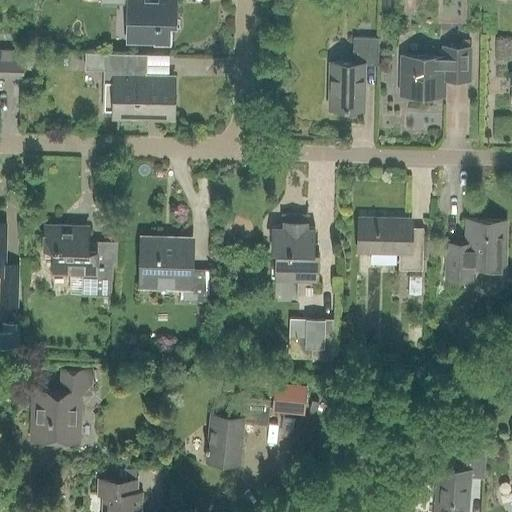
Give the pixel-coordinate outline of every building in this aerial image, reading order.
[(176,26),(176,0),(158,0),(159,1),(145,1),(144,0),(102,0),(103,1),(131,2),(130,41),(171,42),(172,26),(176,26)] [(379,65),(379,38),(354,37),(353,63),(331,63),(330,107),(364,108),(365,65),(379,65)] [(470,79),(471,47),(444,47),(444,57),(403,56),(402,94),(444,95),(444,79),(470,79)] [(0,76),(24,77),(25,50),(0,49),(0,76)] [(146,55),(88,54),(88,69),(119,68),(120,75),(117,75),(115,82),(108,81),(108,111),(115,112),(118,118),(174,121),(174,77),(148,76),(146,55)] [(319,281),(319,251),(315,250),(315,227),(308,226),(308,215),(284,214),(283,226),(272,225),(271,241),(276,241),(275,280),(319,281)] [(423,269),(424,227),(410,227),(410,217),(362,216),(361,251),(400,252),(399,269),(423,269)] [(506,266),(507,220),(467,219),(466,243),(448,242),(447,279),(473,279),(473,265),(506,266)] [(18,305),(19,265),(6,264),(7,223),(0,222),(0,274),(2,274),(1,305),(18,305)] [(111,295),(112,262),(97,262),(97,249),(88,249),(89,229),(73,228),(74,225),(46,224),(45,248),(55,249),(54,272),(83,273),(82,295),(111,295)] [(210,301),(211,269),(190,268),(191,240),(144,239),(144,242),(141,242),(141,261),(143,261),(143,283),(181,284),(180,300),(210,301)] [(410,276),(409,294),(422,294),(422,276),(410,276)] [(333,357),(334,319),(306,318),(306,346),(311,346),(311,357),(333,357)] [(0,353),(20,354),(21,322),(3,322),(2,330),(0,329),(0,353)] [(90,393),(91,371),(63,369),(62,391),(34,389),(34,407),(40,407),(39,438),(79,439),(81,392),(90,393)] [(305,413),(307,385),(274,383),(272,411),(305,413)] [(267,424),(270,399),(237,395),(235,418),(212,415),(208,457),(239,460),(243,421),(267,424)] [(484,478),(487,449),(462,447),(460,471),(439,470),(435,511),(467,511),(470,477),(484,478)] [(140,511),(141,493),(136,493),(136,480),(101,479),(100,493),(107,494),(106,511),(140,511)]
